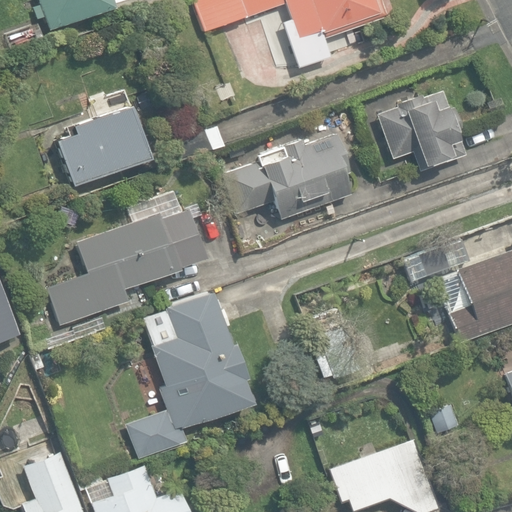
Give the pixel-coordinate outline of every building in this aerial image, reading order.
[(39,16),(44,30),(108,7),(105,0),(34,0),(36,4),(30,6),(34,18),(39,16)] [(188,0),(200,34),(279,6),(276,0),(188,0)] [(282,0),(289,19),(279,22),(295,68),(327,56),(321,38),(384,16),(377,0),(282,0)] [(408,151),(415,172),(462,155),(456,137),(462,135),(452,106),(446,108),(439,89),(419,96),(418,94),(394,102),(395,107),(374,114),(389,158),(408,151)] [(52,141),(68,185),(143,157),(125,106),(63,128),(66,136),(52,141)] [(167,142),(174,161),(220,145),(213,126),(167,142)] [(271,200),(277,219),(348,194),(341,175),(347,173),(333,133),(302,144),(300,139),(253,156),(256,162),(220,175),(234,213),(271,200)] [(44,287),(56,323),(125,300),(122,292),(142,286),(140,279),(206,257),(187,204),(75,243),(85,273),(44,287)] [(66,223),(70,212),(54,207),(50,218),(66,223)] [(443,311),(454,342),(511,321),(511,238),(508,240),(511,247),(451,269),(463,304),(443,311)] [(404,259),(412,281),(444,269),(436,247),(404,259)] [(226,343),(207,290),(161,307),(162,310),(140,318),(149,343),(146,344),(161,385),(155,387),(163,408),(122,424),(134,457),(182,439),(178,426),(246,401),(238,377),(241,376),(229,342),(226,343)] [(0,338),(15,333),(0,292),(0,338)] [(309,316),(329,377),(353,369),(332,308),(309,316)] [(69,325),(72,338),(102,328),(97,315),(78,320),(79,322),(69,325)] [(415,365),(426,370),(431,363),(420,357),(415,365)] [(511,366),(500,371),(511,405),(511,366)] [(67,427),(77,423),(69,398),(58,402),(67,427)] [(425,411),(433,432),(453,425),(446,404),(425,411)] [(462,431),(466,447),(489,440),(484,424),(462,431)] [(384,499),(410,511),(422,511),(435,508),(433,503),(445,499),(432,459),(419,464),(410,438),(324,467),(336,502),(342,500),(346,511),(384,499)] [(79,511),(58,450),(18,464),(30,497),(16,502),(20,511),(79,511)] [(87,502),(90,511),(183,511),(175,489),(152,497),(139,463),(103,477),(109,494),(87,502)] [(204,475),(217,507),(239,498),(226,466),(204,475)]
